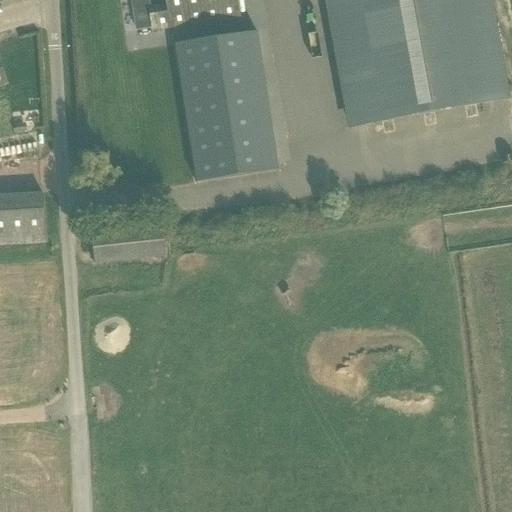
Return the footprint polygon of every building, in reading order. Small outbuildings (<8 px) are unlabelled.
[(153,30),(154,30),(151,9),(149,0),(130,0),(135,32),(153,30)] [(164,0),(165,7),(168,30),(190,27),(186,0),(164,0)] [(506,101),(487,0),(327,0),(351,129),(506,101)] [(276,177),(251,39),(171,54),(196,192),(276,177)] [(0,62),(0,87),(8,84),(0,62)] [(23,196),(0,197),(0,246),(46,243),(43,195),(23,196)] [(94,258),(114,255),(165,250),(162,226),(91,233),(94,258)]
